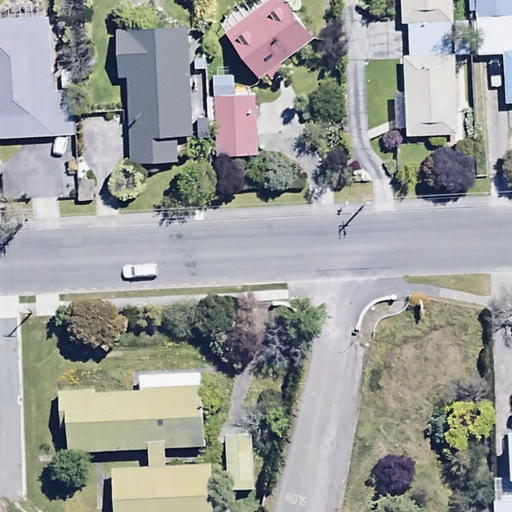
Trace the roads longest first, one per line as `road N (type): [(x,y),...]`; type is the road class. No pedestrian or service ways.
road 1 (tertiary): [(132,270),(511,249)]
road 2 (residential): [(132,270),(146,511)]
road 3 (tertiary): [(0,277),(132,270)]
